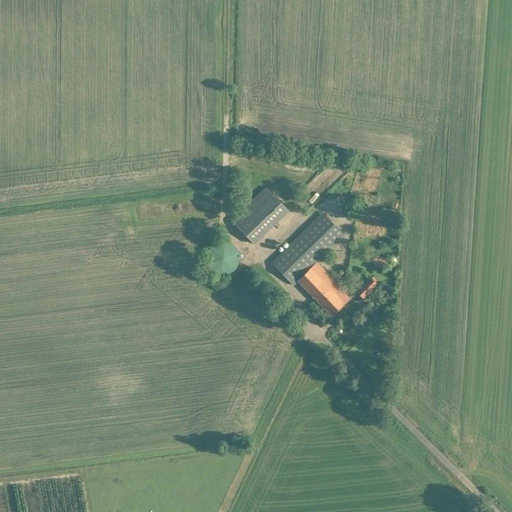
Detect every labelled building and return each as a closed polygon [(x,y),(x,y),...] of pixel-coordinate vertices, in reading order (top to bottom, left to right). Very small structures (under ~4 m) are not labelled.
[(232,220),(254,243),(288,210),(266,187),(251,202),(245,197),(240,201),(246,207),(232,220)] [(272,262),(294,285),(298,281),(332,316),(349,299),(333,282),(334,280),(317,262),(344,236),(323,213),(272,262)] [(206,256),(207,261),(208,265),(212,271),(219,274),(226,274),(232,271),(237,266),(239,259),(238,254),(236,249),(232,244),(225,242),(218,242),(213,244),(209,248),(207,252),(206,256)] [(375,255),(374,264),(386,265),(387,257),(375,255)] [(357,292),(363,299),(378,285),(371,278),(357,292)]
